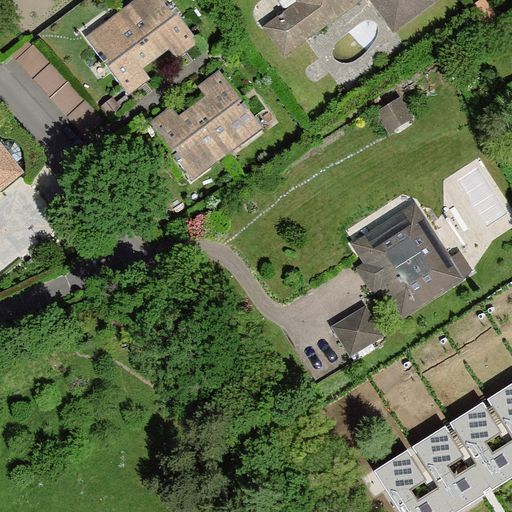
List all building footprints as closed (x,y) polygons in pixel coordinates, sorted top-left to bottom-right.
[(165,0),(136,0),(86,39),(129,95),(150,79),(143,70),(169,50),(176,59),(198,43),(165,0)] [(299,0),(300,1),(264,27),(283,53),(356,0),(373,0),(394,29),(435,0),(299,0)] [(87,130),(104,114),(35,39),(17,56),(87,130)] [(172,107),(151,123),(193,180),(263,128),(221,71),(200,87),(206,96),(179,116),(172,107)] [(414,118),(402,99),(377,114),(389,133),(414,118)] [(0,141),(0,185),(21,169),(0,141)] [(452,258),(417,203),(353,244),(366,265),(359,270),(375,295),(382,291),(401,321),(475,275),(461,252),(452,258)] [(388,335),(369,305),(333,328),(352,358),(388,335)] [(454,511),(511,475),(511,384),(376,472),(401,511),(454,511)]
